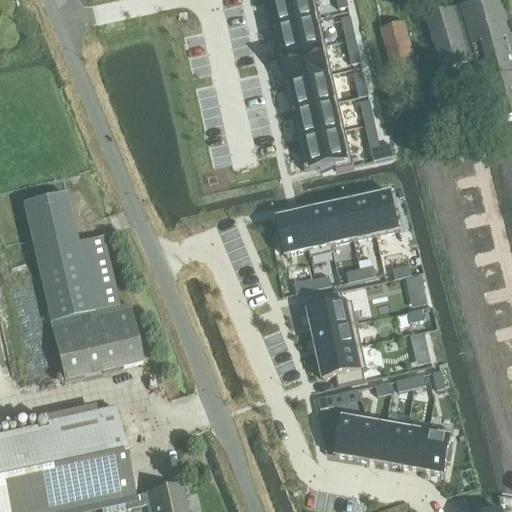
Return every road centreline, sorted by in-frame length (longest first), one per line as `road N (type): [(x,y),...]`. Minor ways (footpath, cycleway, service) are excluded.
road 1 (residential): [(434,511),(428,494),(317,479),(210,237),(156,261)]
road 2 (unclassified): [(256,511),(156,261)]
road 3 (unclassified): [(156,261),(58,24)]
road 4 (residential): [(246,165),(206,0)]
